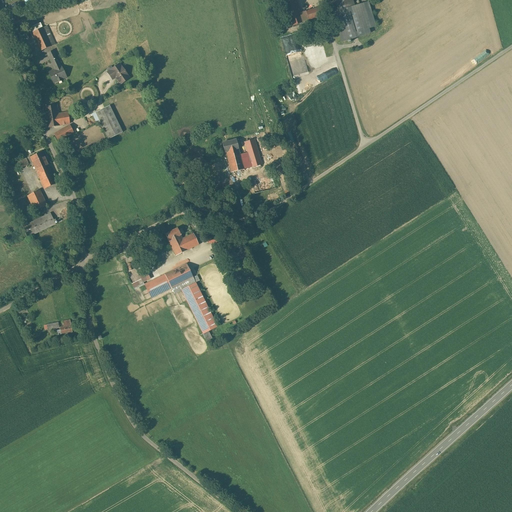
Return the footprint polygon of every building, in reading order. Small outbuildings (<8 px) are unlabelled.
[(295,0),(293,0),(283,4),(291,27),(303,23),(295,0)] [(353,0),(328,0),(333,12),(355,6),(353,0)] [(380,2),(386,19),(391,17),(385,0),(380,2)] [(355,6),(333,12),(342,43),(376,27),(369,2),(355,6)] [(18,9),(22,17),(33,12),(29,3),(18,9)] [(320,7),(306,11),(309,21),(323,17),(320,7)] [(55,45),(47,26),(43,28),(41,23),(30,27),(41,51),(55,45)] [(17,24),(10,27),(17,43),(25,39),(17,24)] [(299,32),(281,36),(283,47),(301,43),(299,32)] [(309,68),(326,64),(321,46),(308,49),(309,51),(313,50),(313,51),(308,53),(305,54),(309,68)] [(62,65),(54,50),(46,53),(54,70),(48,72),(54,84),(68,78),(62,65)] [(131,78),(120,62),(106,72),(112,80),(115,78),(120,85),(131,78)] [(58,114),(57,105),(43,108),(47,128),(70,124),(68,112),(58,114)] [(123,132),(110,105),(95,112),(108,139),(123,132)] [(69,125),(54,133),(59,142),(74,133),(69,125)] [(261,166),(255,140),(245,142),(248,153),(240,155),(236,140),(222,143),(225,153),(226,153),(231,173),(261,166)] [(56,182),(42,152),(30,157),(32,163),(43,189),(56,182)] [(29,157),(17,162),(20,168),(32,163),(29,157)] [(276,189),(273,175),(251,181),(254,194),(276,189)] [(47,205),(39,190),(25,197),(33,212),(47,205)] [(55,224),(50,213),(22,226),(28,237),(55,224)] [(182,239),(177,229),(164,236),(175,257),(199,245),(193,233),(182,239)] [(218,326),(186,263),(144,285),(152,299),(171,289),(174,294),(181,291),(203,334),(218,326)] [(58,322),(46,324),(48,330),(59,328),(58,322)] [(63,326),(60,327),(61,334),(72,332),(71,325),(63,326)]
